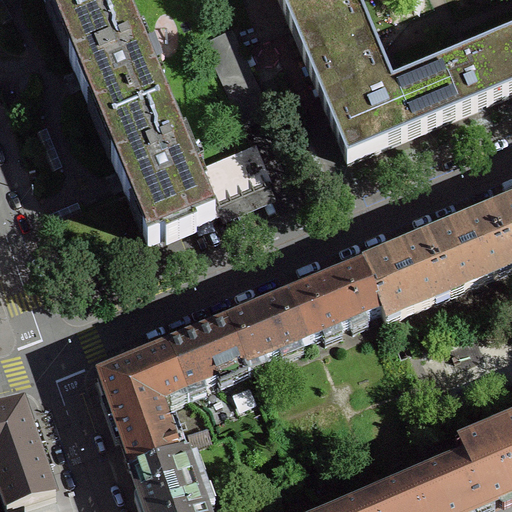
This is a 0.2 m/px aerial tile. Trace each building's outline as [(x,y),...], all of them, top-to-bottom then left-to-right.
[(43,0),(47,9),(47,8),(55,5),(71,44),(130,19),(122,0),(43,0)] [(421,135),(400,86),(393,89),(355,0),(277,0),(347,166),(421,135)] [(89,109),(97,106),(113,144),(172,120),(162,95),(165,94),(143,42),(140,43),(130,19),(71,44),(77,58),(69,61),(89,109)] [(203,44),(243,130),(245,130),(271,117),(272,117),(241,50),(232,30),(203,44)] [(511,38),(501,43),(510,66),(511,64),(511,38)] [(421,135),(511,97),(511,64),(510,66),(501,43),(400,86),(421,135)] [(63,226),(62,227),(80,268),(80,267),(144,240),(148,249),(148,250),(164,243),(166,247),(196,235),(195,231),(215,222),(207,202),(204,195),(207,194),(198,175),(185,143),(183,144),(172,120),(113,144),(119,159),(111,162),(127,200),(63,227),(63,226)] [(300,181),(317,173),(306,148),(289,156),(300,181)] [(253,151),(253,152),(198,175),(207,194),(204,195),(207,202),(264,178),(264,179),(265,178),(254,151),(253,151)] [(511,205),(489,215),(511,268),(511,267),(511,205)] [(425,242),(447,294),(462,288),(464,294),(498,279),(496,274),(511,268),(489,215),(425,242)] [(435,306),(432,300),(447,294),(425,242),(362,268),(382,316),(384,321),(398,315),(401,320),(435,306)] [(288,300),(307,347),(382,316),(362,268),(288,300)] [(307,347),(288,300),(226,325),(246,373),(307,347)] [(165,351),(185,398),(246,373),(226,325),(165,351)] [(163,408),(185,398),(165,351),(98,379),(131,473),(180,456),(163,408)] [(20,511),(55,500),(23,407),(0,412),(0,498),(4,511),(20,511)] [(511,422),(488,432),(511,488),(511,422)] [(404,473),(420,511),(493,511),(511,504),(511,488),(488,432),(457,446),(463,459),(432,473),(429,467),(422,467),(416,468),(409,470),(404,473)] [(180,456),(131,473),(144,511),(206,511),(186,454),(180,456)] [(340,511),(420,511),(404,473),(399,477),(395,482),(397,488),(340,511)]
